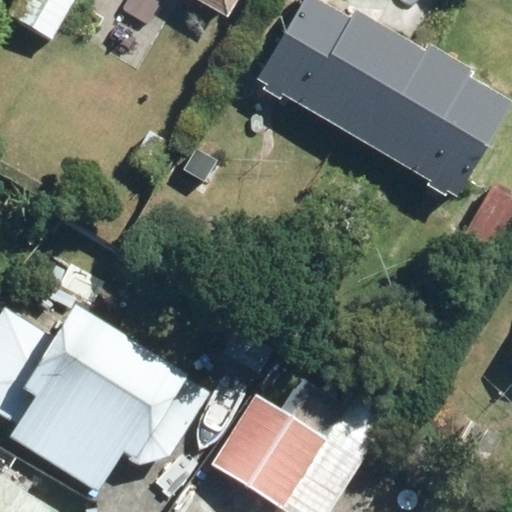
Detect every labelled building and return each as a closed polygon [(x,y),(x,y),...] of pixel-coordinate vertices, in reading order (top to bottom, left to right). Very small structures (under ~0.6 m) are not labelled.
[(217,0),(233,9),(238,0),(217,0)] [(511,123),(511,93),(353,0),(305,0),(259,78),(467,200),(511,123)] [(511,234),(511,185),(500,177),(457,243),(492,265),(511,234)] [(13,439),(103,494),(127,454),(163,476),(189,435),(212,449),(246,394),(87,296),(61,339),(4,304),(0,311),(0,404),(24,420),(13,439)] [(335,432),(261,387),(216,462),(289,507),(335,432)] [(68,511),(70,510),(0,467),(0,511),(68,511)]
